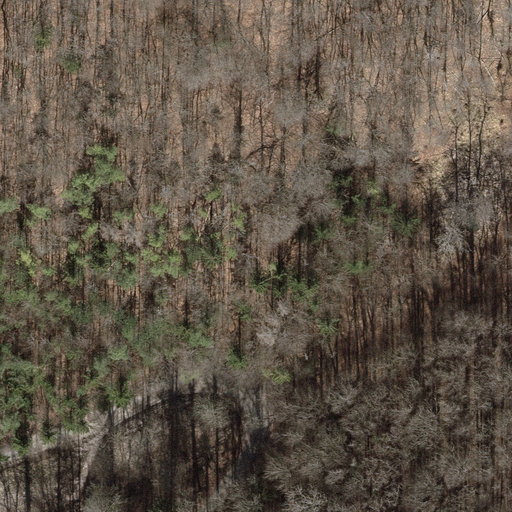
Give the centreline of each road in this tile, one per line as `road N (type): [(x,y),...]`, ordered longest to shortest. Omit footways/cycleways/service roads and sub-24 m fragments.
road 1 (track): [(249,384),(353,360),(457,291),(511,219)]
road 2 (track): [(0,452),(222,373),(249,384)]
road 3 (track): [(249,384),(264,418),(252,449),(199,511)]
